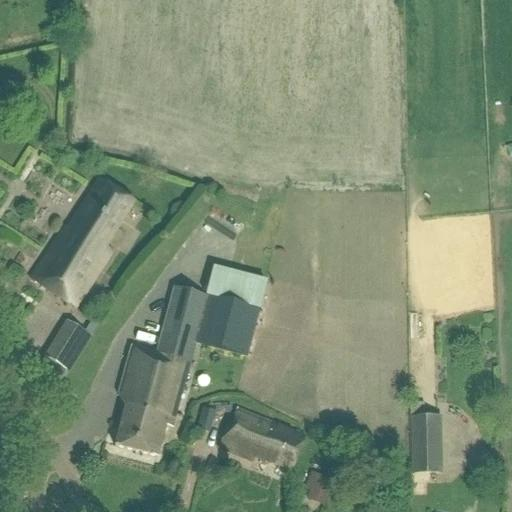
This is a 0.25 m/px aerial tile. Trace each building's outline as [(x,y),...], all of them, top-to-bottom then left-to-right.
[(132,205),(99,183),(68,230),(64,231),(31,282),(75,310),(112,253),(105,248),(132,205)] [(216,269),(208,299),(259,313),(267,283),(216,269)] [(208,299),(173,291),(155,357),(130,350),(117,396),(124,409),(113,449),(156,460),(164,428),(171,430),(193,346),(247,360),(259,313),(208,299)] [(91,338),(66,323),(43,359),(68,374),(91,338)] [(272,423),(236,407),(219,445),(254,460),(256,457),(289,472),(304,438),(272,424),(272,423)] [(442,476),(441,418),(412,419),(413,476),(442,476)] [(310,474),(303,492),(309,494),(306,501),(323,509),(334,484),(310,474)]
